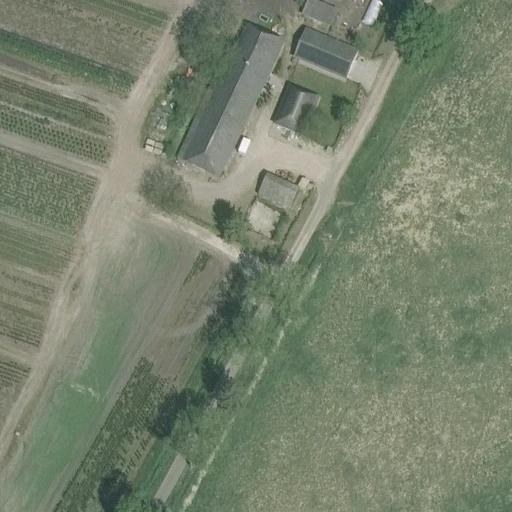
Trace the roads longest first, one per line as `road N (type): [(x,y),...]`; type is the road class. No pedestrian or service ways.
road 1 (unclassified): [(158,511),(345,163)]
road 2 (track): [(423,0),(345,163)]
